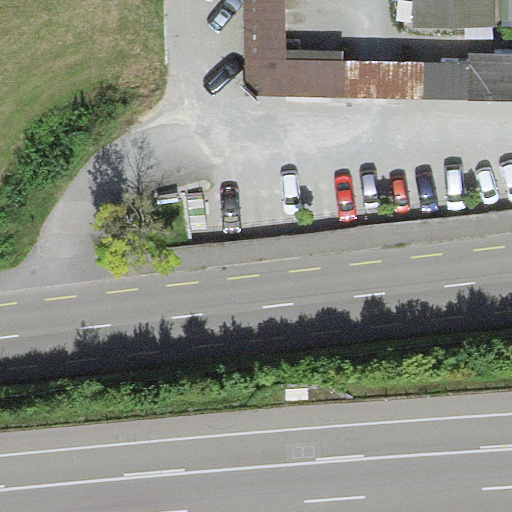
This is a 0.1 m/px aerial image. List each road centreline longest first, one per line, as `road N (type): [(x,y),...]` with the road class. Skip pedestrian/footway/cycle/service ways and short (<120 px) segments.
road 1 (primary): [(0,336),(511,277)]
road 2 (motorway): [(511,486),(165,511)]
